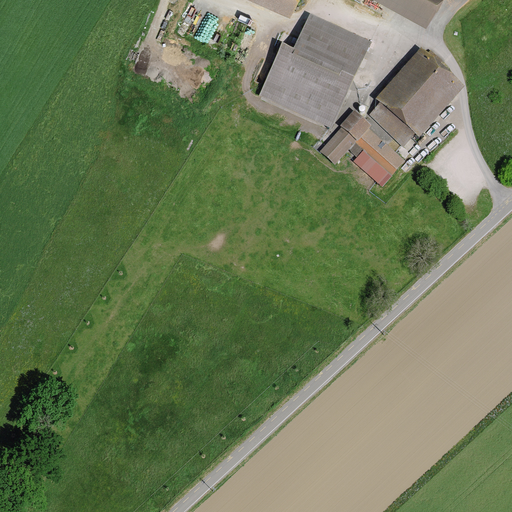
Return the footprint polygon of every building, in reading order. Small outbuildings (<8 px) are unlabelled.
[(295,0),(263,0),(290,12),(295,0)] [(437,0),(388,0),(426,21),(437,0)] [(366,50),(311,24),(294,57),(284,52),(264,96),(330,127),(366,50)] [(460,89),(424,56),(380,103),(416,137),(460,89)] [(363,121),(355,114),(326,146),(321,153),(335,166),(349,151),(386,184),(405,162),(367,129),(369,126),(363,121)]
